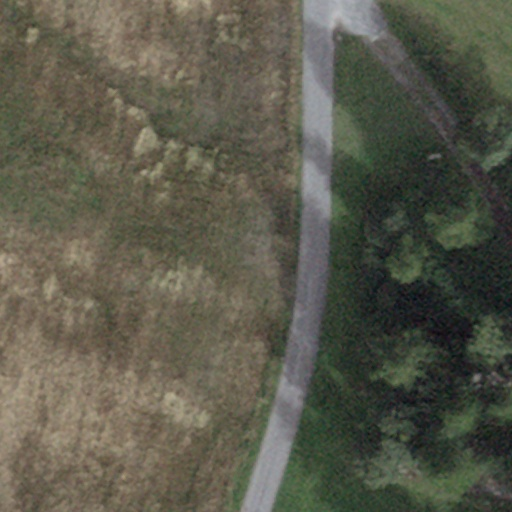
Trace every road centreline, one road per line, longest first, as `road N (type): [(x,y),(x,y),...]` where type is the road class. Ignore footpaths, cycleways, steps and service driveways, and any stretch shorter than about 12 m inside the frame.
road 1 (track): [(258,511),(293,403),(313,256),(322,0)]
road 2 (track): [(337,0),(496,186),(511,224)]
